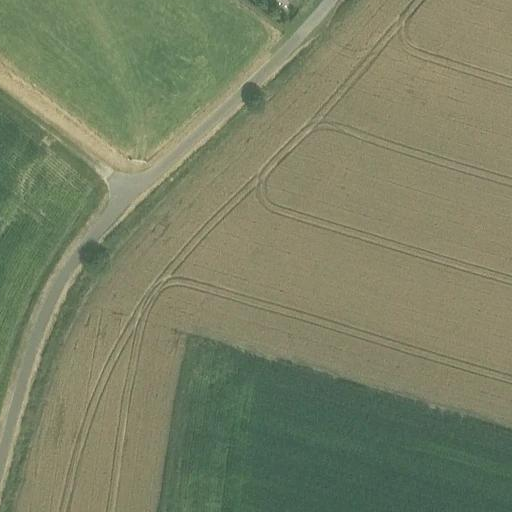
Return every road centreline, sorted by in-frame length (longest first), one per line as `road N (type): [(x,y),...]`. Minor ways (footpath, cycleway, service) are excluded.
road 1 (unclassified): [(0,449),(36,315),(66,256),(128,175),(250,72),(316,0)]
road 2 (track): [(0,73),(128,175)]
